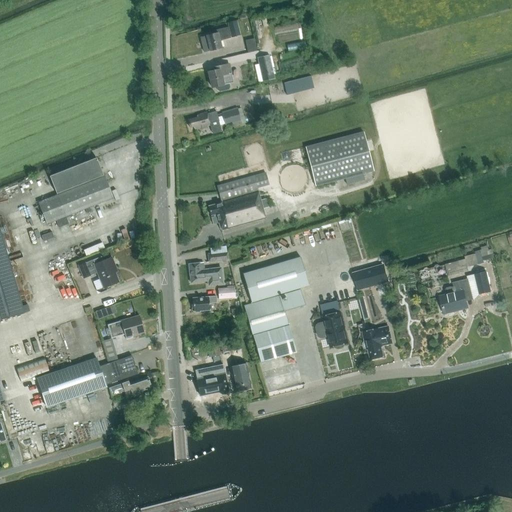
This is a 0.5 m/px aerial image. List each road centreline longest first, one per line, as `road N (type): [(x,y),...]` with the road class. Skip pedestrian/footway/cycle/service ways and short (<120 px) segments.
road 1 (tertiary): [(177,415),(156,0)]
road 2 (unclassified): [(177,415),(511,355)]
road 3 (unclassified): [(0,474),(177,415)]
